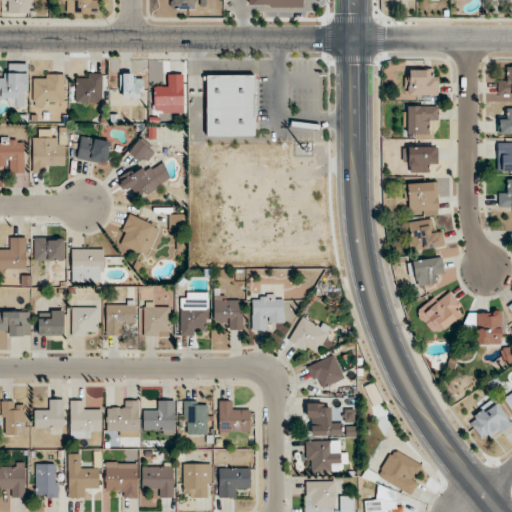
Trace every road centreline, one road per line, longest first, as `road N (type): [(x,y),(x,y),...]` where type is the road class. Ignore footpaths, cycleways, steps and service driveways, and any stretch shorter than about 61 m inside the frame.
road 1 (tertiary): [(500,511),(428,417),(369,279),(355,38)]
road 2 (residential): [(0,368),(263,373),(275,397),(275,511)]
road 3 (tertiary): [(355,38),(0,38)]
road 4 (residential): [(470,39),(471,203),(490,272)]
road 5 (tertiary): [(511,39),(355,38)]
